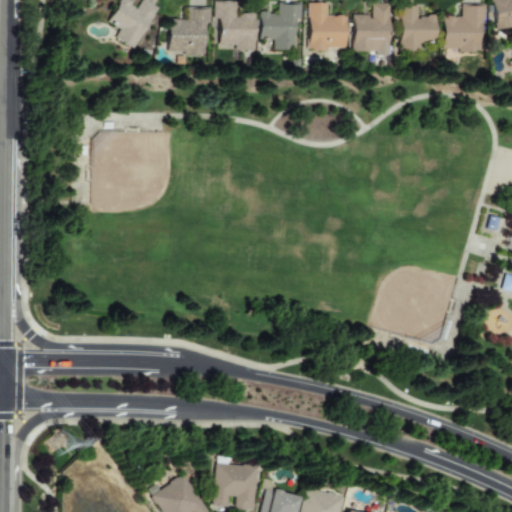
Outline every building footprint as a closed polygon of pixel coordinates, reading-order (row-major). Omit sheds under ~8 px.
[(116,0),(106,23),(118,28),(112,39),(133,49),(153,6),(139,0),(138,0),(135,6),(122,0),(116,0)] [(252,52),(252,16),(233,16),(233,2),(210,2),(210,19),(216,19),(215,47),(232,47),(232,51),(252,52)] [(305,4),(305,50),(343,50),(343,16),(324,16),(323,3),(305,4)] [(256,13),(256,40),(271,41),(271,50),(293,50),(293,20),(298,20),(298,4),(275,4),(275,13),(256,13)] [(349,53),(386,54),(387,4),(369,4),(369,16),(350,15),(349,53)] [(439,51),(479,51),(480,5),(458,5),(458,17),(439,17),(439,51)] [(396,50),(417,50),(417,40),(432,40),(432,17),(414,17),(414,6),(397,6),(396,50)] [(205,8),(184,7),(184,20),(165,19),(164,54),(204,55),(205,8)] [(486,216),(483,229),(491,231),(495,219),(486,216)] [(511,293),(497,289),(502,274),(511,276),(511,293)] [(209,507),(224,507),(224,497),(231,497),(231,510),(250,511),(251,466),(210,464),(209,507)] [(157,511),(203,511),(181,475),(148,495),(157,511)] [(255,511),(291,511),(295,497),(262,489),(255,511)] [(297,511),(335,511),(339,497),(302,489),(297,511)]
